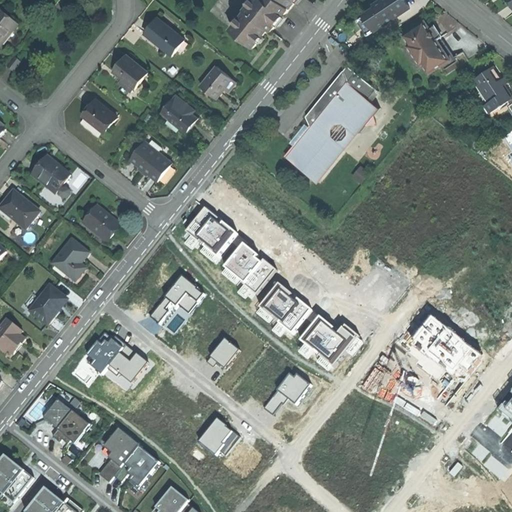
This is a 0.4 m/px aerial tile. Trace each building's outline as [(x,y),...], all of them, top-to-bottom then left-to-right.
[(233,31),(255,48),(264,37),(270,30),(272,32),(297,0),(255,0),(247,11),(248,12),(233,31)] [(387,23),(410,8),(404,0),(383,0),(375,5),(376,7),(387,23)] [(369,36),(387,23),(376,7),(364,15),(365,17),(359,21),(369,36)] [(0,48),(18,26),(1,12),(0,13),(0,48)] [(149,32),(177,55),(190,39),(162,17),(155,25),(149,32)] [(428,75),(451,60),(438,40),(442,36),(439,31),(436,26),(431,29),(426,22),(403,37),(409,46),(407,47),(420,67),(422,66),(428,75)] [(152,72),(131,54),(124,62),(118,70),(128,78),(127,80),(138,89),(152,72)] [(9,67),(14,72),(21,63),(16,59),(9,67)] [(379,91),(348,66),(307,117),(312,128),(296,147),(295,146),(287,157),(299,162),(320,179),(344,150),(326,136),(330,132),(328,127),(333,121),(338,122),(342,117),(361,132),(361,133),(361,132),(367,125),(369,125),(369,126),(375,125),(377,123),(375,117),(375,116),(380,109),(381,109),(381,108),(370,100),(377,91),(379,91)] [(232,79),(218,67),(202,86),(218,99),(220,96),(223,93),(222,92),(225,88),(232,79)] [(491,112),(511,98),(511,97),(504,86),(508,83),(505,78),(503,79),(499,73),(494,67),(477,78),(489,96),(491,95),(494,99),(486,105),(491,112)] [(238,83),(232,79),(225,88),(230,93),(238,83)] [(194,109),(177,96),(162,114),(187,134),(193,126),(199,119),(191,112),(194,109)] [(87,114),(108,131),(121,115),(100,98),(93,107),(87,114)] [(139,166),(145,171),(159,152),(147,142),(132,160),(139,166)] [(173,162),(159,152),(145,171),(152,177),(158,181),(173,162)] [(34,176),(57,194),(71,176),(59,166),(49,158),(34,176)] [(371,174),(363,167),(355,177),(363,183),(371,174)] [(1,209),(27,230),(41,213),(15,192),(7,202),(1,209)] [(85,224),(109,243),(122,226),(110,216),(98,207),(85,224)] [(223,222),(206,208),(186,233),(219,260),(239,235),(226,224),(226,229),(218,223),(223,222)] [(73,240),(54,264),(71,278),(72,277),(77,282),(82,275),(87,269),(82,264),(90,254),(73,240)] [(262,257),(245,244),(225,269),(258,296),(278,271),(265,260),(265,265),(257,259),(262,257)] [(207,294),(184,276),(151,318),(158,323),(174,303),(190,316),(207,294)] [(297,297),(281,284),(260,309),(293,336),(313,311),(300,300),(300,305),(292,299),(297,297)] [(69,298),(53,286),(40,303),(39,303),(32,312),(49,325),(56,317),(55,316),(61,309),(69,298)] [(338,332),(322,318),(302,343),(334,370),(360,338),(346,327),(338,337),(334,333),(338,332)] [(8,350),(14,355),(21,347),(26,340),(20,335),(23,332),(7,320),(0,329),(0,349),(6,354),(8,350)] [(484,357),(434,320),(417,343),(457,373),(461,368),(470,375),(484,357)] [(108,368),(128,345),(116,335),(113,338),(105,332),(89,351),(91,354),(89,356),(96,363),(94,366),(103,374),(108,368)] [(241,352),(227,341),(209,363),(215,368),(219,363),(226,369),(241,352)] [(149,363),(128,345),(108,368),(118,376),(120,373),(133,383),(149,363)] [(297,405),(312,385),(299,375),(296,379),(291,376),(266,410),(273,415),(282,403),(285,405),(289,400),(297,405)] [(74,412),(60,401),(52,411),(51,410),(44,418),(45,418),(45,419),(53,426),(53,425),(60,430),(74,412)] [(75,412),(74,412),(60,430),(54,437),(61,443),(64,441),(65,438),(71,443),(73,441),(77,444),(85,434),(86,435),(94,426),(84,417),(83,418),(75,412)] [(240,437),(218,419),(199,443),(217,458),(222,452),(226,455),(240,437)] [(110,458),(113,461),(102,474),(112,482),(116,478),(141,447),(141,446),(120,428),(114,435),(115,436),(108,446),(116,452),(110,458)] [(161,463),(141,447),(116,478),(123,483),(132,472),(136,475),(130,482),(140,490),(161,463)] [(36,479),(7,456),(0,465),(0,491),(4,495),(0,500),(0,501),(11,510),(36,479)] [(73,460),(67,456),(62,461),(68,466),(73,460)] [(76,511),(48,489),(28,511),(76,511)] [(179,496),(172,490),(157,508),(161,511),(182,511),(189,504),(191,502),(181,494),(179,496)]
